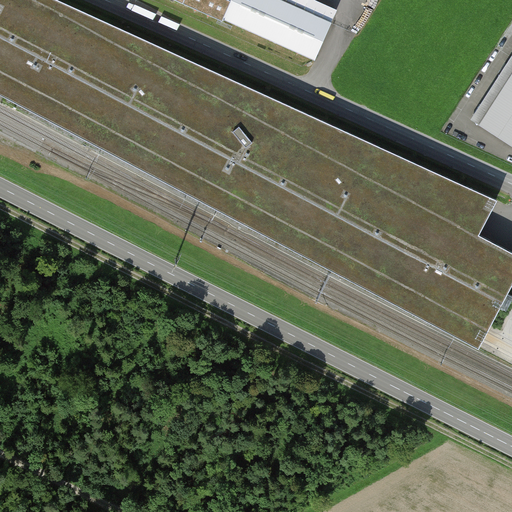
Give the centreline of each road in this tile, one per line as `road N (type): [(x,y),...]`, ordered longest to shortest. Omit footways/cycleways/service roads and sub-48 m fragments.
road 1 (primary): [(0,186),(511,445)]
road 2 (track): [(511,464),(0,206)]
road 3 (secondary): [(103,0),(511,183)]
